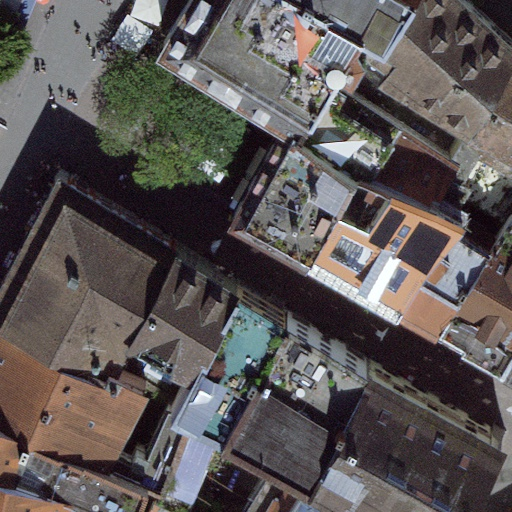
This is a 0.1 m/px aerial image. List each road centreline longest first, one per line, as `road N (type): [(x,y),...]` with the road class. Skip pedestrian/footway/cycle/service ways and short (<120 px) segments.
road 1 (residential): [(511,422),(27,128)]
road 2 (residential): [(27,128),(93,0)]
